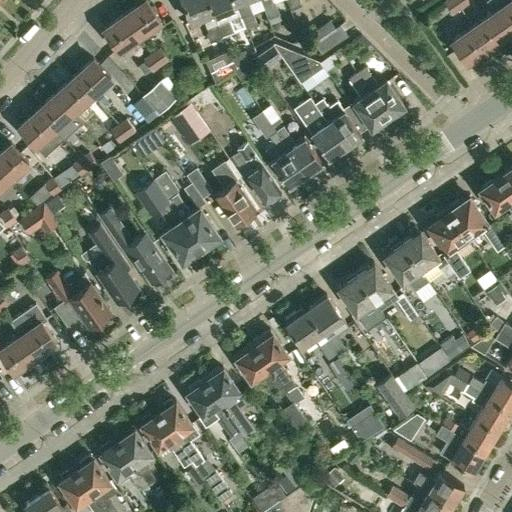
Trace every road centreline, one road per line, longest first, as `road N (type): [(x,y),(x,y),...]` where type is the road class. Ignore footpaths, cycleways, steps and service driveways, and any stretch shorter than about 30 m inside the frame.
road 1 (unclassified): [(0,449),(471,127)]
road 2 (residential): [(471,127),(344,0)]
